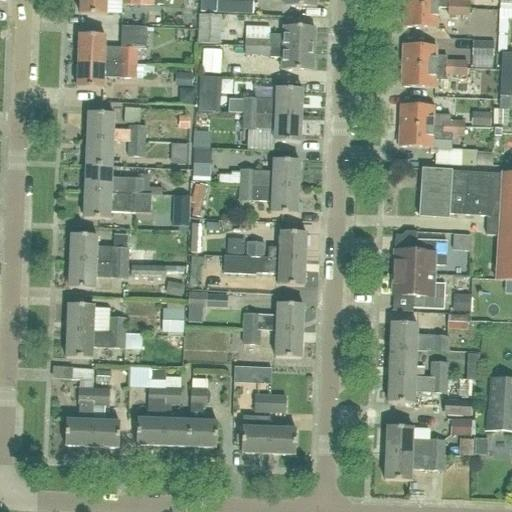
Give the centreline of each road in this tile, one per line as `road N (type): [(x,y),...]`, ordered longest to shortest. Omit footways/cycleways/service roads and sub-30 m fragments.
road 1 (residential): [(325,511),(344,0)]
road 2 (residential): [(2,499),(24,0)]
road 3 (residential): [(325,511),(2,499)]
